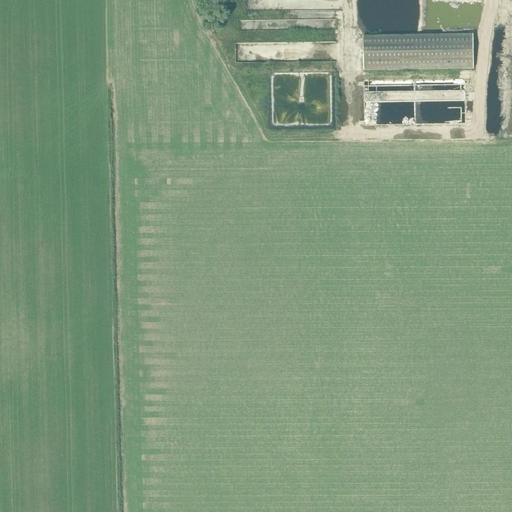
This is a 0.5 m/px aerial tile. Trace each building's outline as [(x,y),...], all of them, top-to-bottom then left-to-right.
[(369,2),(369,14),(493,16),(493,0),(372,0),(372,2),(369,2)] [(331,11),(330,1),(297,2),(297,10),(286,10),(286,20),(309,20),(309,11),(331,11)] [(511,7),(496,8),(497,32),(511,31),(511,7)] [(319,34),(283,33),(283,50),(319,51),(319,34)] [(363,71),(373,71),(473,69),(473,36),(363,37),(363,71)] [(280,116),(340,115),(339,63),(279,63),(280,116)] [(445,92),(455,86),(453,83),(442,89),(445,92)]
